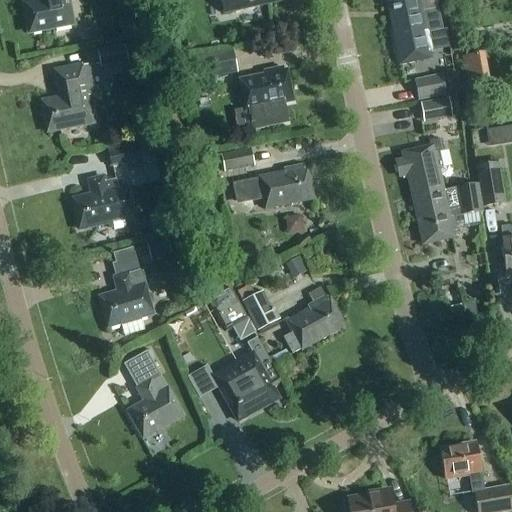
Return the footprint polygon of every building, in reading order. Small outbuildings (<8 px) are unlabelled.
[(36,0),(37,3),(23,6),(29,35),(73,27),(67,0),(36,0)] [(219,0),(223,15),(279,3),(278,0),(219,0)] [(437,10),(435,0),(386,0),(390,19),(420,13),(420,14),(437,10)] [(420,13),(390,19),(400,66),(430,60),(429,55),(433,54),(429,34),(442,32),(437,10),(420,14),(420,13)] [(97,53),(100,70),(127,65),(124,48),(97,53)] [(189,61),(193,83),(236,75),(231,53),(189,61)] [(483,55),(463,59),(465,74),(486,71),(483,55)] [(88,98),(94,97),(88,67),(54,73),(58,91),(60,91),(61,100),(42,104),(47,134),(93,125),(88,98)] [(263,74),(264,78),(239,83),(245,113),(250,112),(252,121),(250,122),(251,126),(253,125),(254,131),(287,124),(283,105),(292,103),(286,73),(284,74),(283,70),(263,74)] [(414,83),(418,103),(445,98),(442,78),(414,83)] [(420,106),(424,125),(451,120),(448,101),(420,106)] [(137,148),(108,154),(111,167),(126,164),(127,168),(155,162),(151,142),(136,145),(137,148)] [(407,177),(413,199),(442,193),(437,171),(441,170),(438,154),(443,153),(440,142),(428,144),(429,150),(403,156),(404,162),(396,164),(400,178),(407,177)] [(220,158),(224,174),(254,168),(251,151),(220,158)] [(476,169),(483,208),(504,205),(498,166),(476,169)] [(263,198),(266,210),(312,201),(306,171),(304,171),(303,167),(283,172),(284,175),(232,186),(235,204),(263,198)] [(113,228),(114,232),(125,229),(125,226),(134,223),(126,190),(118,191),(116,181),(104,184),(103,180),(89,183),(92,197),(73,202),(79,231),(108,225),(109,229),(113,228)] [(442,193),(413,199),(423,246),(457,238),(451,212),(459,210),(460,218),(482,214),(478,186),(442,193)] [(511,274),(511,228),(501,230),(503,248),(501,249),(505,275),(511,274)] [(152,249),(155,261),(171,256),(168,245),(152,249)] [(121,325),(124,339),(143,333),(139,320),(152,316),(139,273),(114,280),(118,294),(99,300),(108,329),(121,325)] [(254,298),(249,287),(236,294),(257,334),(278,323),(262,293),(254,298)] [(247,322),(230,290),(211,300),(217,311),(212,313),(224,335),(247,322)] [(283,340),(292,357),(344,328),(329,301),(327,302),(325,299),(307,309),(309,313),(287,325),(293,335),(283,340)] [(253,356),(227,370),(237,389),(223,397),(238,423),(278,401),(271,388),(280,382),(259,343),(249,349),(253,356)] [(214,365),(192,373),(201,396),(223,387),(214,365)] [(127,414),(142,440),(182,418),(168,391),(157,397),(150,384),(137,391),(144,404),(127,414)] [(440,451),(445,482),(469,478),(472,496),(474,496),(477,511),(511,511),(511,506),(509,489),(483,493),(480,476),(475,445),(440,451)] [(408,511),(408,506),(391,508),(389,493),(367,496),(368,499),(348,502),(349,511),(408,511)]
